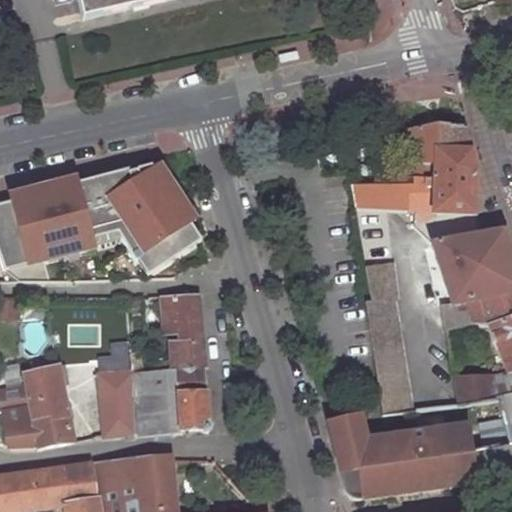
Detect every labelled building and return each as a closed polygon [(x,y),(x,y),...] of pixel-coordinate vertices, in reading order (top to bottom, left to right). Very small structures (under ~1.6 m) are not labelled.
[(153,0),(76,0),(80,18),(153,0)] [(153,0),(80,18),(82,25),(190,0),(153,0)] [(433,192),(431,216),(474,218),(475,174),(463,130),(396,143),(403,172),(410,171),(413,186),(433,181),(433,192)] [(154,164),(0,204),(0,252),(8,271),(124,240),(150,279),(202,244),(154,164)] [(407,191),(351,188),(351,193),(354,211),(406,214),(407,191)] [(433,192),(407,191),(406,214),(413,215),(431,216),(433,192)] [(431,216),(413,215),(412,221),(425,223),(431,216)] [(430,246),(452,306),(481,301),(511,295),(511,255),(505,233),(430,246)] [(398,306),(392,265),(363,270),(368,302),(361,303),(379,421),(416,417),(415,411),(424,410),(419,385),(406,387),(393,307),(398,306)] [(511,295),(481,301),(492,330),(510,374),(511,373),(511,295)] [(197,296),(163,299),(165,318),(167,346),(173,345),(176,381),(181,431),(203,431),(205,427),(210,426),(210,395),(206,395),(196,396),(195,370),(205,370),(203,341),(197,296)] [(163,298),(150,298),(152,319),(165,318),(163,299),(163,298)] [(471,324),(492,330),(481,301),(452,306),(439,308),(443,332),(471,324)] [(141,354),(129,355),(129,359),(131,383),(143,383),(141,354)] [(131,383),(129,359),(99,362),(101,394),(127,392),(126,384),(131,383)] [(33,428),(68,420),(57,368),(22,375),(25,388),(33,428)] [(206,395),(205,370),(195,370),(196,396),(206,395)] [(511,400),(511,380),(510,374),(505,375),(490,375),(497,402),(511,400)] [(490,375),(452,378),(458,406),(494,403),(497,402),(490,375)] [(181,431),(176,381),(143,383),(131,383),(134,438),(180,435),(181,431)] [(127,392),(101,394),(104,428),(91,429),(92,438),(129,435),(129,439),(134,438),(131,383),(126,384),(127,392)] [(0,412),(0,445),(8,448),(37,446),(33,428),(25,388),(0,392),(0,408),(1,413),(0,412)] [(511,443),(511,400),(497,402),(494,403),(505,445),(511,443)] [(354,502),(473,484),(467,456),(469,455),(471,455),(466,427),(363,442),(354,416),(323,424),(342,492),(344,495),(346,499),(351,502),(354,502)] [(68,420),(33,428),(37,446),(38,451),(74,443),(68,420)] [(210,426),(205,427),(203,431),(206,435),(212,435),(214,430),(210,426)] [(475,483),(511,477),(511,443),(505,445),(471,455),(469,455),(475,483)] [(174,511),(170,460),(169,457),(96,464),(103,511),(174,511)] [(99,511),(92,465),(0,478),(0,511),(42,511),(63,510),(63,511),(99,511)]
